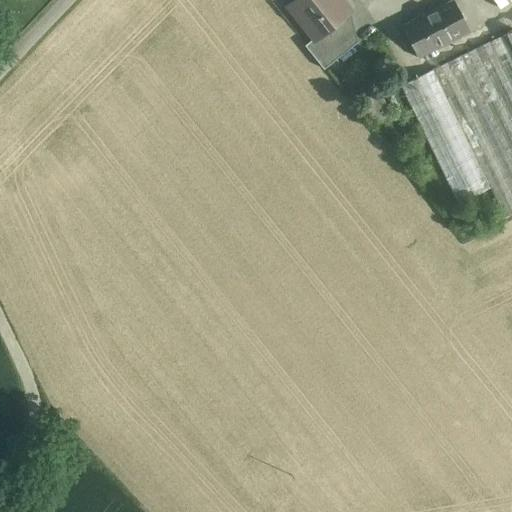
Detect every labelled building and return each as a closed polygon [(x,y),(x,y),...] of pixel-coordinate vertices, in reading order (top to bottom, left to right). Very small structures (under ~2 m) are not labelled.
[(340,0),(295,0),(289,6),(314,37),(315,38),(339,19),(349,11),(340,0)] [(454,0),(451,0),(402,26),(418,57),(470,31),(454,0)] [(339,19),(315,38),(314,37),(304,45),(323,69),(357,42),(339,19)] [(511,29),(503,34),(511,52),(511,29)] [(511,52),(503,34),(433,69),(490,187),(505,217),(511,214),(511,52)] [(433,69),(400,85),(458,203),(490,187),(433,69)]
